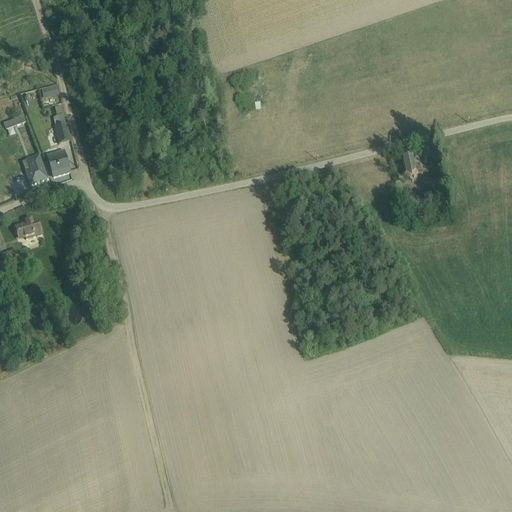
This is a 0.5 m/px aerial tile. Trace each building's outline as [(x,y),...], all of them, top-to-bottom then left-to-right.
[(64,116),(53,118),(55,129),(54,129),(58,146),(71,143),(67,126),(66,126),(64,116)] [(24,118),(3,126),(6,132),(26,124),(24,118)] [(411,152),(401,154),(406,176),(404,179),(410,183),(412,179),(414,181),(418,175),(415,174),(411,152)] [(64,154),(48,158),(54,179),(70,175),(64,154)] [(29,172),(25,173),(31,188),(48,181),(39,158),(26,163),(29,172)] [(438,168),(432,170),(434,181),(441,179),(438,168)] [(23,226),(15,229),(19,242),(26,240),(26,242),(43,237),(39,224),(33,225),(32,221),(22,224),(23,226)] [(16,251),(2,257),(6,267),(20,261),(16,251)]
